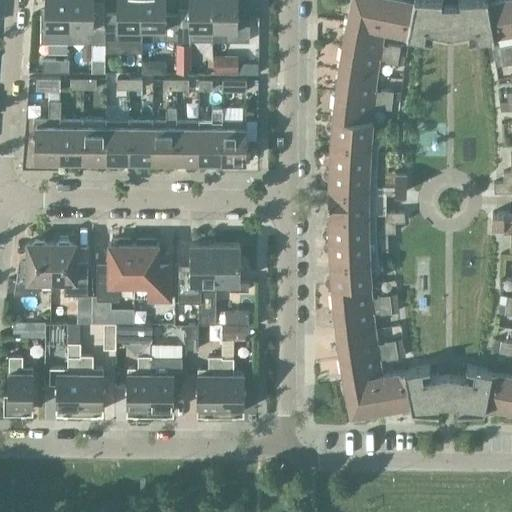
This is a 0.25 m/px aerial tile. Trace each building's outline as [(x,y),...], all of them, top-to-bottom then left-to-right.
[(69,41),(69,0),(45,0),(46,6),(41,6),(41,42),(69,41)] [(69,0),(69,41),(105,42),(105,39),(105,13),(93,12),(93,0),(69,0)] [(105,13),(105,39),(123,39),(141,39),(141,27),(141,0),(117,0),(117,13),(105,13)] [(177,39),(177,13),(165,13),(165,0),(141,0),(141,27),(153,27),(153,39),(177,39)] [(177,13),(177,39),(177,43),(190,43),(190,30),(213,31),(213,0),(189,0),(189,13),(177,13)] [(249,40),(249,14),(237,13),(237,0),(213,0),(213,31),(213,40),(225,40),(249,40)] [(344,19),(344,21),(346,21),(346,22),(384,29),(423,36),(425,27),(441,29),(450,31),(459,30),(475,27),(477,37),(511,30),(511,0),(459,0),(460,2),(450,2),(441,2),(441,0),(350,0),(346,20),(344,19)] [(328,236),(325,236),(325,237),(328,237),(331,284),(328,284),(328,285),(331,285),(336,332),(344,379),(382,372),(380,357),(386,356),(386,358),(398,356),(395,338),(383,340),(384,342),(377,343),(373,311),(380,311),(380,313),(392,311),(390,293),(378,294),(378,296),(371,297),(370,282),(371,282),(370,267),(368,210),(368,190),(369,166),(371,134),(372,119),(371,119),(373,104),(379,104),(379,106),(391,108),(393,90),(381,88),(381,90),(374,89),(379,58),(385,59),(385,61),(397,63),(400,45),(388,43),(388,45),(381,44),(384,29),(346,22),(338,68),(332,115),(329,115),(329,116),(332,116),(329,163),(326,163),(326,164),(329,164),(328,190),(328,210),(328,236)] [(177,43),(177,71),(191,71),(191,43),(190,43),(177,43)] [(511,340),(501,339),(498,357),(510,359),(510,357),(511,357),(511,45),(511,44),(500,45),(503,64),(511,62),(511,89),(506,90),(508,109),(511,108),(511,294),(507,294),(505,312),(511,312),(511,340)] [(213,54),(213,72),(238,72),(238,55),(213,54)] [(89,56),(89,71),(104,71),(104,56),(92,56),(89,56)] [(69,71),(69,58),(42,58),(42,71),(69,71)] [(141,59),(141,71),(153,71),(153,65),(147,59),(141,59)] [(60,89),(60,77),(36,76),(35,88),(60,89)] [(83,88),(83,77),(70,77),(70,88),(83,88)] [(83,77),(83,88),(96,88),(96,77),(83,77)] [(129,88),(129,77),(117,77),(117,88),(129,88)] [(129,77),(129,88),(142,88),(142,77),(129,77)] [(176,89),(176,78),(163,78),(163,89),(176,89)] [(188,78),(176,78),(176,89),(188,89),(188,78)] [(212,78),(199,78),(199,89),(212,89),(212,78)] [(246,78),(222,78),(222,90),(246,90),(246,78)] [(59,116),(60,116),(61,99),(49,99),(48,116),(34,116),(33,124),(36,124),(35,158),(59,159),(59,116)] [(166,117),(152,117),(152,159),(175,160),(175,117),(176,117),(176,105),(166,105),(166,117)] [(211,118),(199,117),(198,160),(221,160),(222,118),(222,106),(211,105),(211,118)] [(83,116),(60,116),(59,116),(59,159),(82,159),(83,116)] [(83,116),(82,159),(106,159),(106,116),(83,116)] [(129,117),(106,116),(106,159),(129,159),(129,117)] [(129,117),(129,159),(152,159),(152,117),(129,117)] [(175,117),(175,160),(198,160),(199,117),(176,117),(175,117)] [(246,118),(222,118),(221,160),(245,160),(246,118)] [(377,151),(375,190),(384,190),(386,191),(406,191),(406,173),(396,173),(396,170),(387,169),(388,151),(378,151),(377,151)] [(494,191),(511,191),(511,152),(510,152),(511,170),(503,170),(503,179),(503,181),(494,181),(494,191)] [(376,250),(377,250),(388,249),(387,231),(395,231),(395,222),(395,221),(404,221),(404,211),(386,210),(384,210),(375,210),(376,250)] [(511,211),(492,211),(491,229),(502,229),(502,232),(511,232),(510,250),(511,250),(511,211)] [(51,278),(52,241),(47,241),(44,238),(35,237),(32,241),(28,241),(27,263),(18,263),(14,293),(38,293),(39,278),(51,278)] [(134,282),(134,241),(129,241),(129,237),(113,237),(113,241),(109,241),(109,267),(96,267),(96,299),(119,299),(119,282),(134,282)] [(134,241),(134,282),(148,282),(148,299),(170,299),(171,268),(158,267),(159,242),(154,242),(154,238),(138,237),(138,241),(134,241)] [(52,241),(51,278),(64,278),(64,294),(77,294),(87,294),(87,266),(75,266),(76,241),(71,241),(68,238),(60,238),(56,241),(52,241)] [(215,289),(216,281),(216,242),(191,242),(191,271),(179,271),(178,301),(201,301),(201,289),(215,289)] [(216,242),(216,281),(230,281),(230,289),(249,289),(249,279),(240,279),(240,242),(216,242)] [(77,321),(80,321),(92,321),(92,294),(87,294),(77,294),(77,321)] [(212,316),(221,316),(221,295),(212,295),(212,316)] [(190,310),(175,309),(175,322),(186,322),(190,322),(190,310)] [(248,310),(224,310),(224,322),(245,322),(248,322),(248,310)] [(45,321),(12,320),(12,336),(45,337),(45,321)] [(68,342),(69,342),(80,342),(80,321),(77,321),(68,321),(68,342)] [(103,347),(115,347),(115,339),(116,321),(104,321),(103,347)] [(116,321),(115,339),(151,340),(151,322),(116,321)] [(190,322),(186,322),(185,348),(198,348),(198,322),(190,322)] [(222,339),(245,339),(245,322),(224,322),(222,322),(222,339)] [(170,324),(171,343),(183,342),(183,324),(170,324)] [(49,382),(57,382),(56,409),(80,409),(80,353),(80,342),(68,342),(67,365),(49,365),(49,382)] [(93,353),(80,353),(80,409),(103,409),(103,366),(93,366),(93,353)] [(33,409),(33,365),(22,365),(22,354),(9,354),(9,388),(4,388),(4,408),(33,409)] [(151,355),(151,354),(138,354),(138,366),(127,366),(127,409),(150,410),(151,355)] [(221,356),(222,356),(222,354),(208,354),(208,366),(197,366),(197,410),(220,410),(221,356)] [(151,355),(150,410),(173,410),(173,387),(181,387),(181,371),(163,371),(163,356),(151,355)] [(221,356),(220,410),(243,410),(244,372),(233,371),(233,356),(222,356),(221,356)] [(344,379),(342,380),(342,381),(344,381),(349,405),(364,406),(365,411),(411,403),(412,408),(413,408),(412,406),(442,406),(442,405),(438,405),(438,399),(448,400),(457,400),(457,405),(454,405),(454,406),(483,406),(482,408),(484,408),(485,404),(511,408),(511,372),(474,365),(472,376),(457,372),(448,370),(439,372),(423,375),(421,365),(382,372),(344,379)]
